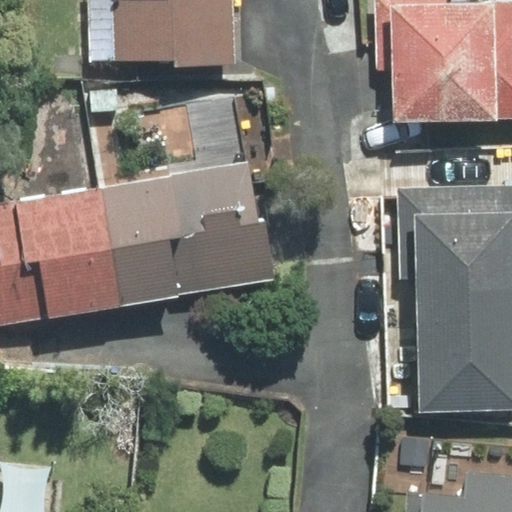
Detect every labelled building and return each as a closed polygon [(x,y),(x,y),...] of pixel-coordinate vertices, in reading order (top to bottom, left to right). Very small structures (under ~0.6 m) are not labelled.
[(93,0),(93,59),(240,62),(240,0),(93,0)] [(511,113),(511,0),(379,0),(380,52),(398,52),(397,113),(511,113)] [(0,323),(282,266),(244,84),(17,130),(23,160),(0,164),(0,323)] [(458,159),(458,183),(402,181),(400,255),(422,255),(419,405),(511,407),(511,183),(505,184),(505,160),(458,159)] [(57,511),(58,466),(5,463),(1,511),(57,511)] [(477,488),(427,486),(425,511),(511,511),(511,467),(478,467),(477,488)]
